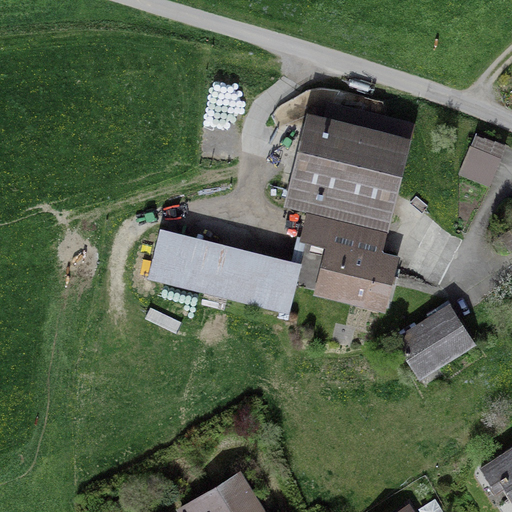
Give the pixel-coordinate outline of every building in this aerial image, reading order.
[(378,254),(410,123),(330,103),(324,130),(308,126),(292,192),(315,198),(307,237),(329,243),(329,242),(378,254)] [(465,160),(494,172),(505,146),(476,136),(465,160)] [(465,160),(460,173),(489,185),(494,172),(465,160)] [(511,229),(501,236),(509,249),(511,247),(511,229)] [(295,286),(300,265),(163,231),(151,278),(288,312),(295,286)] [(391,276),(395,258),(378,254),(329,242),(329,243),(307,237),(300,265),(295,286),(320,292),(320,289),(341,295),(341,298),(390,310),(398,278),(391,276)] [(473,343),(449,307),(438,314),(435,309),(427,314),(430,319),(396,340),(419,377),(422,376),(420,374),(436,364),(437,366),(473,343)] [(511,446),(481,467),(492,485),(500,479),(511,497),(511,446)] [(260,511),(238,474),(180,510),(181,511),(260,511)] [(123,497),(109,504),(113,511),(119,511),(128,508),(123,497)]
